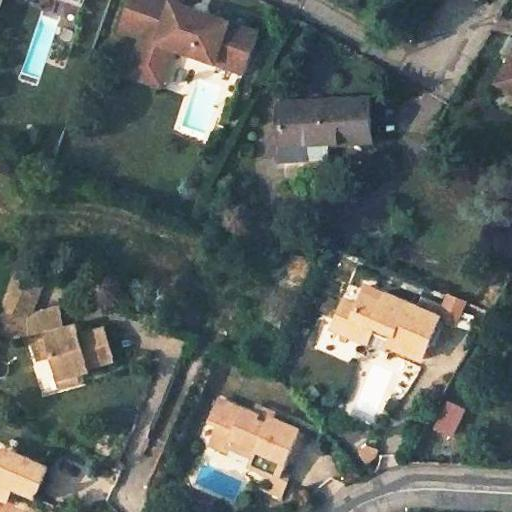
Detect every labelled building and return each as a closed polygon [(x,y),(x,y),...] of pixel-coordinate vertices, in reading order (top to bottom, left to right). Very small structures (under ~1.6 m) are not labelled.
[(151,0),(130,0),(119,32),(140,40),(137,49),(170,61),(174,51),(225,70),(242,76),(257,36),(171,5),(171,7),(151,0)] [(170,61),(137,49),(126,77),(160,90),(170,61)] [(511,55),(497,80),(511,88),(511,55)] [(237,90),(242,76),(225,70),(220,84),(237,90)] [(369,98),(281,103),(284,155),(311,153),(309,141),(372,137),(369,98)] [(46,277),(17,265),(0,310),(0,330),(35,344),(38,358),(52,354),(60,379),(77,375),(90,371),(88,365),(114,358),(107,330),(82,336),(79,326),(68,329),(62,308),(29,317),(46,277)] [(347,329),(369,338),(375,323),(394,331),(389,341),(422,356),(440,316),(387,294),(384,303),(364,294),(358,306),(344,300),(335,318),(349,325),(347,329)] [(191,355),(183,374),(196,380),(204,360),(191,355)] [(77,375),(60,379),(62,387),(80,382),(77,375)] [(222,401),(212,423),(220,425),(211,443),(231,452),(233,448),(255,457),(251,466),(268,473),(280,478),(282,474),(300,431),(272,419),(269,426),(257,421),(258,416),(255,415),(222,401)] [(257,421),(269,426),(272,419),(274,413),(258,407),(255,415),(258,416),(257,421)] [(351,436),(350,454),(359,451),(364,440),(351,436)] [(3,465),(0,465),(0,499),(10,503),(17,488),(39,497),(51,470),(9,451),(3,465)] [(282,474),(280,478),(268,473),(263,485),(282,493),(290,476),(282,474)] [(0,499),(0,506),(7,510),(10,503),(0,499)]
